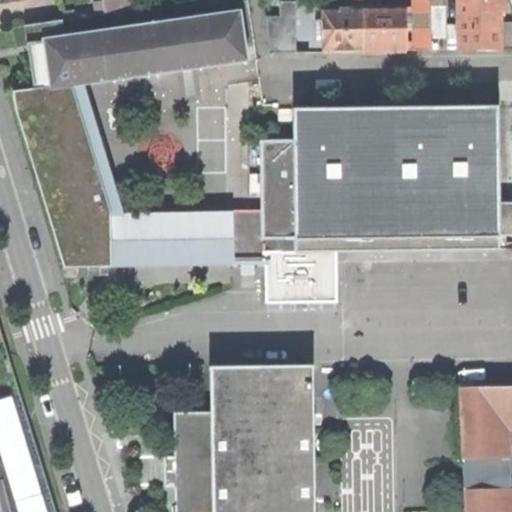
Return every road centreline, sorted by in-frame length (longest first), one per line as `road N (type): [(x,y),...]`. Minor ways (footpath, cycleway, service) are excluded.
road 1 (residential): [(100,511),(0,181)]
road 2 (residential): [(511,67),(271,71)]
